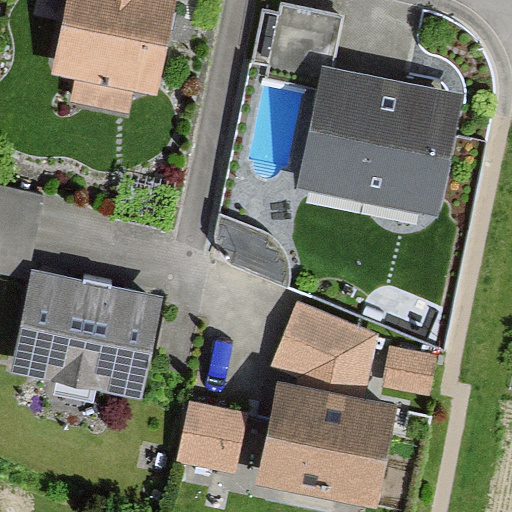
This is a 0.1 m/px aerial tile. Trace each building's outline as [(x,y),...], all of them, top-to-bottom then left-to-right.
[(155,96),(175,0),(64,0),(48,76),(70,80),(64,108),(124,121),(130,90),(155,96)] [(439,215),(461,97),(315,70),(293,188),(439,215)] [(0,173),(0,263),(22,268),(40,182),(0,173)] [(142,403),(165,296),(25,268),(3,375),(142,403)] [(393,378),(429,382),(433,349),(397,345),(393,378)] [(252,483),(376,507),(395,405),(272,382),(252,483)] [(236,479),(248,408),(183,398),(172,469),(236,479)]
